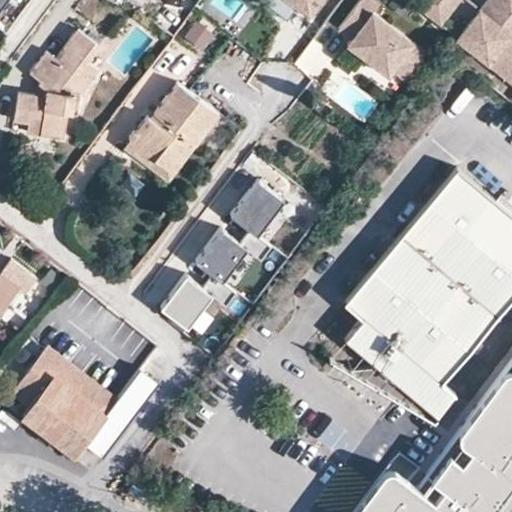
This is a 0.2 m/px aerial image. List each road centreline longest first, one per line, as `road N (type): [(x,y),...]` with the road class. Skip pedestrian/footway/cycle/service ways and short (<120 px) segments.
road 1 (unknown): [(270,350),(355,225),(466,100)]
road 2 (residential): [(68,511),(192,351),(125,296)]
road 3 (residential): [(280,87),(125,296)]
road 4 (residential): [(125,296),(0,194)]
